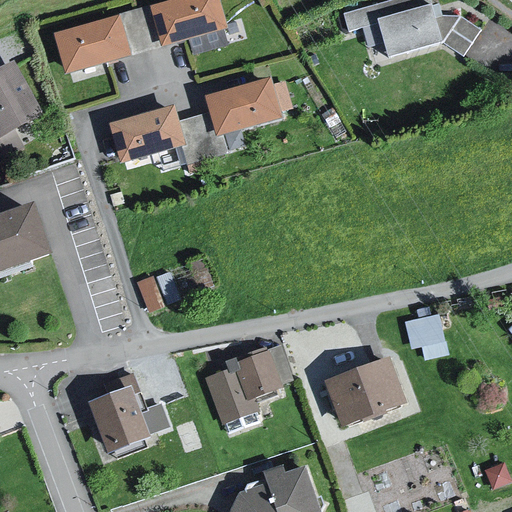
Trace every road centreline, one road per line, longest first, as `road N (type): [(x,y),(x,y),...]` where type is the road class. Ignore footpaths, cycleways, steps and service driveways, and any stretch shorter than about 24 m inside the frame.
road 1 (residential): [(26,372),(511,278)]
road 2 (residential): [(26,372),(78,511)]
